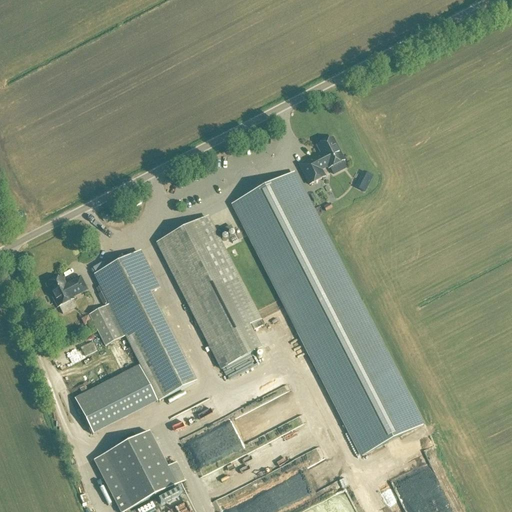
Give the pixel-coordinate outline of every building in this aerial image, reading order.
[(320,156),(299,167),(309,187),(325,178),(322,171),(327,169),(328,171),(343,163),(332,140),(316,148),(320,156)] [(421,428),(292,176),(233,206),(362,458),(421,428)] [(207,220),(157,245),(221,372),(261,351),(248,328),(259,322),(217,241),(220,240),(219,239),(233,232),(230,228),(215,235),(207,220)] [(159,403),(194,385),(149,296),(158,291),(139,254),(95,277),(159,403)] [(72,300),(86,292),(80,279),(65,287),(61,279),(45,287),(57,310),(73,301),(72,300)] [(107,303),(99,288),(96,290),(99,295),(98,295),(103,306),(107,303)] [(106,308),(89,316),(105,348),(122,340),(106,308)] [(100,340),(83,348),(87,358),(104,350),(100,340)] [(137,366),(73,397),(93,436),(156,403),(137,366)] [(197,466),(278,432),(269,412),(188,446),(197,466)] [(150,433),(93,462),(119,511),(127,511),(186,482),(176,465),(168,469),(150,433)] [(263,511),(271,511),(329,489),(321,469),(305,476),(306,480),(258,499),(263,511)] [(189,504),(185,492),(180,494),(179,490),(164,496),(170,511),(189,504)]
